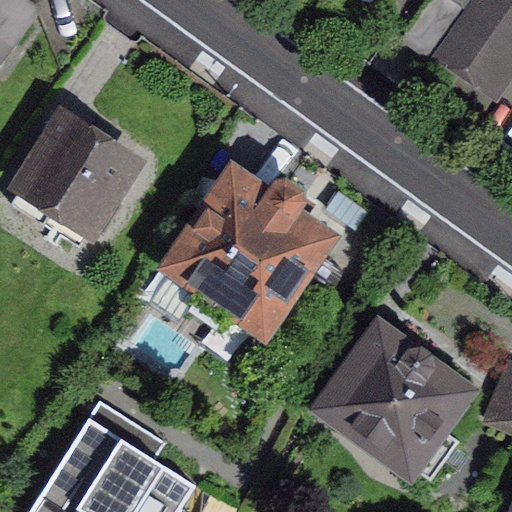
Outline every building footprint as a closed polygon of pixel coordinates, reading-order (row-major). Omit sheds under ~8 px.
[(0,0),(0,59),(0,60),(37,10),(23,0),(0,0)] [(429,0),(404,34),(431,53),(469,0),(429,0)] [(492,91),(511,63),(511,0),(473,0),(437,51),(492,91)] [(63,118),(20,186),(10,202),(43,223),(52,207),(89,230),(132,161),(63,118)] [(267,195),(233,171),(167,266),(200,288),(191,301),(222,322),(231,309),(263,332),(328,237),(293,213),(305,196),(280,178),(267,195)] [(467,383),(386,325),(328,405),(431,479),(459,441),(436,425),(467,383)] [(511,364),(509,363),(489,413),(511,422),(511,364)] [(89,417),(28,511),(176,511),(194,484),(89,417)]
